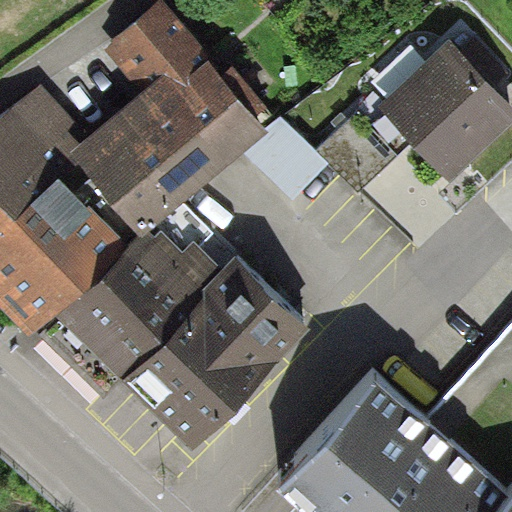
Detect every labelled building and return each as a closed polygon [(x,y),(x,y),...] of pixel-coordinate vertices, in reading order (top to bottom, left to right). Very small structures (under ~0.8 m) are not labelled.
[(229,73),(162,1),(97,59),(138,102),(93,140),(42,86),(0,120),(0,309),(31,343),(39,334),(186,207),(249,155),(270,137),(265,132),(257,124),(269,111),(233,71),(229,73)] [(511,109),(451,44),(378,111),(448,186),(511,127),(511,109)] [(281,119),(265,132),(270,137),(249,155),(292,200),(328,166),(281,119)] [(186,207),(39,334),(106,401),(121,385),(238,264),(243,258),(186,207)] [(313,335),(238,264),(121,385),(196,457),(313,335)] [(492,511),(507,496),(375,369),(277,474),(318,511),(492,511)] [(492,511),(511,511),(511,490),(507,496),(492,511)]
